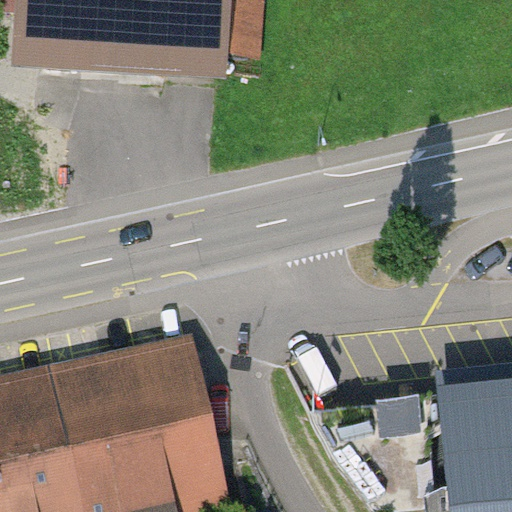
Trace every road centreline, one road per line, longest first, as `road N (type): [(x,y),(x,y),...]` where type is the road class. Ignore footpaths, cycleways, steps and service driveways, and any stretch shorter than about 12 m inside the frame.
road 1 (track): [(205,241),(275,467),(305,511)]
road 2 (residential): [(274,225),(297,283),(340,307),(511,301)]
road 3 (primary): [(0,285),(274,225)]
road 4 (primary): [(274,225),(511,170)]
